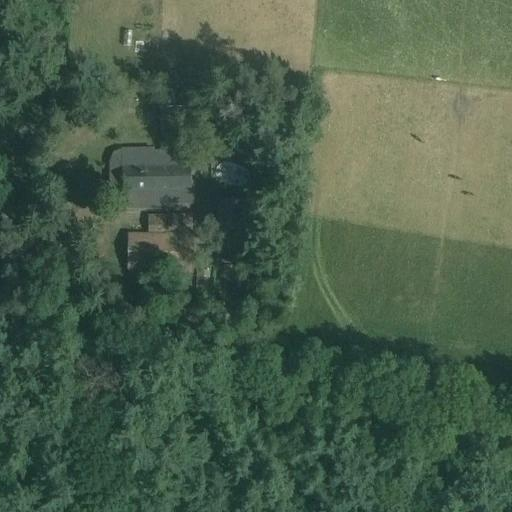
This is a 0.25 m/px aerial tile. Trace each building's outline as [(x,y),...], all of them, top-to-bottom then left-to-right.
[(188,146),(189,105),(160,106),(161,147),(188,146)] [(169,161),(122,162),(123,196),(192,195),(191,160),(169,160),(169,161)] [(225,195),(233,196),(234,175),(225,175),(225,195)] [(214,248),(240,248),(243,202),(218,202),(214,248)] [(128,233),(127,263),(127,274),(191,274),(191,264),(191,217),(149,218),(148,233),(128,233)]
